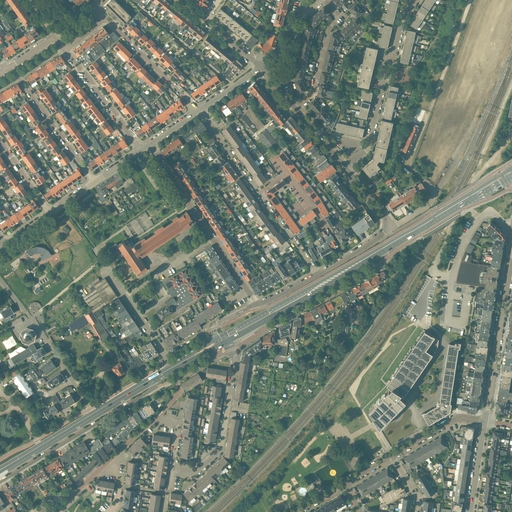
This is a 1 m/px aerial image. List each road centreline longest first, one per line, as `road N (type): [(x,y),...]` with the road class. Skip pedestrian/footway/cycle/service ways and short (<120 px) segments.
road 1 (residential): [(0,482),(151,389),(157,377)]
road 2 (residential): [(231,349),(381,263),(382,250)]
road 3 (residential): [(344,167),(368,144),(387,61),(415,0)]
road 4 (primary): [(226,338),(382,250)]
road 5 (residential): [(485,421),(511,248)]
road 6 (residential): [(0,279),(93,414)]
road 7 (residential): [(171,469),(196,471),(219,450),(231,349)]
road 8 (residential): [(94,182),(11,66)]
road 9 (residential): [(104,18),(199,109)]
road 10 (residential): [(141,150),(65,51)]
road 11 (residential): [(295,108),(312,93),(338,19),(325,0)]
road 12 (primary): [(382,250),(485,187)]
